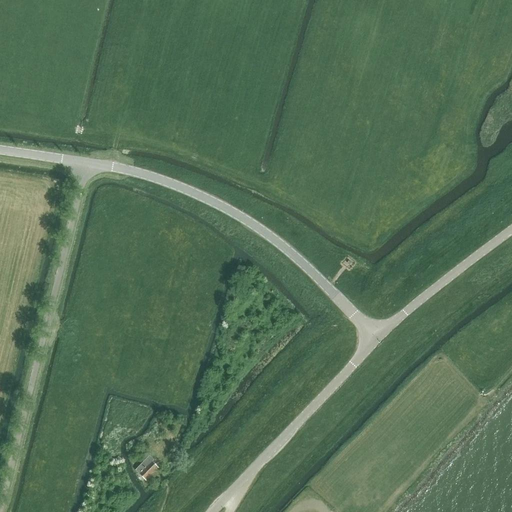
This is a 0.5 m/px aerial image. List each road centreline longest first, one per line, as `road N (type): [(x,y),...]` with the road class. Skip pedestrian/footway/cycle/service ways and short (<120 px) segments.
road 1 (unclassified): [(84,163),(0,508)]
road 2 (unclassified): [(378,337),(232,211),(149,177),(84,163)]
road 3 (tertiary): [(213,511),(378,337)]
road 4 (tertiary): [(378,337),(511,230)]
